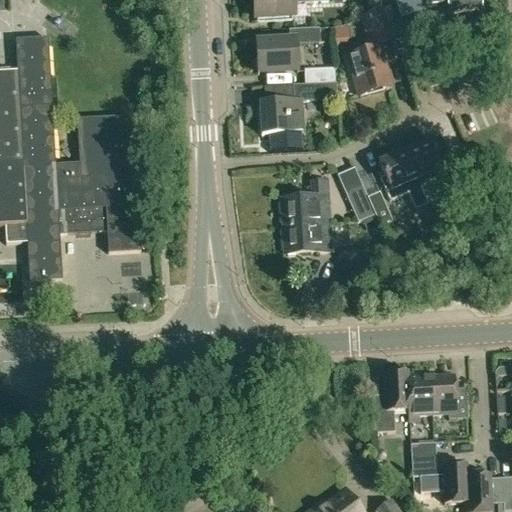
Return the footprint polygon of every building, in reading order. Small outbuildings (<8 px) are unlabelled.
[(294,18),(293,4),(328,2),(328,0),(252,0),(254,20),(294,18)] [(366,0),(367,10),(381,8),(380,0),(366,0)] [(441,14),(448,14),(480,12),(479,0),(404,0),(394,3),(400,19),(424,10),(435,9),(441,14)] [(361,19),(369,49),(390,43),(381,10),(361,19)] [(288,42),(255,43),(257,76),(297,74),(295,46),(319,45),(318,30),(288,31),(288,42)] [(77,122),(80,166),(55,168),(52,119),(48,39),(15,41),(17,72),(0,73),(0,231),(6,231),(6,247),(28,245),(30,284),(62,282),(59,237),(107,234),(108,256),(141,254),(133,118),(77,122)] [(380,51),(347,59),(357,97),(390,89),(380,51)] [(416,53),(403,57),(409,76),(422,72),(416,53)] [(305,87),(335,85),(335,84),(334,70),(304,71),(305,87)] [(335,85),(305,87),(271,88),(272,105),(259,105),(260,137),(267,137),(268,153),(301,152),(300,135),(303,135),(301,103),(316,103),(337,105),(335,85)] [(430,143),(403,154),(426,205),(427,205),(421,190),(433,185),(429,177),(443,172),(438,161),(447,157),(439,140),(430,144),(430,143)] [(426,205),(403,154),(394,159),(393,156),(380,161),(381,164),(378,166),(384,179),(380,181),(390,204),(408,196),(411,203),(415,211),(426,205)] [(463,191),(468,188),(474,186),(475,185),(463,157),(450,163),(463,191)] [(309,183),(310,200),(297,201),(281,202),(282,229),(329,226),(326,182),(309,183)] [(475,185),(474,186),(480,200),(486,198),(479,183),(475,185)] [(474,203),(480,200),(474,186),(468,188),(474,203)] [(358,224),(375,216),(367,200),(362,187),(345,195),(358,224)] [(367,200),(375,216),(380,228),(392,223),(379,194),(367,200)] [(329,226),(282,229),(284,258),(301,257),(330,255),(329,226)] [(339,272),(372,270),(370,251),(338,253),(339,272)] [(511,393),(511,392),(511,369),(497,370),(494,374),(494,379),(511,378),(511,392),(511,393)] [(408,413),(406,376),(383,377),(384,403),(372,404),(374,436),(395,435),(393,414),(408,413)] [(417,419),(431,418),(429,380),(408,382),(407,376),(406,376),(408,413),(409,424),(418,424),(417,419)] [(429,380),(431,418),(448,417),(448,422),(467,421),(466,394),(454,395),(453,379),(429,380)] [(504,399),(496,399),(497,416),(505,416),(504,399)] [(505,421),(497,422),(498,437),(501,439),(506,439),(505,421)] [(444,506),(462,505),(467,505),(465,468),(437,469),(436,445),(410,446),(412,481),(443,478),(444,506)] [(511,511),(511,449),(511,473),(511,472),(511,480),(500,481),(502,506),(502,511),(511,511)] [(488,466),(465,468),(467,505),(462,505),(462,511),(490,511),(490,507),(502,506),(500,481),(489,482),(488,466)] [(357,511),(345,495),(319,511),(357,511)] [(376,511),(399,511),(391,501),(376,511)]
